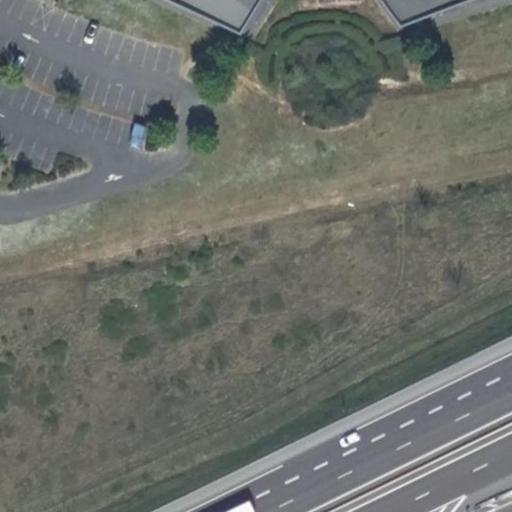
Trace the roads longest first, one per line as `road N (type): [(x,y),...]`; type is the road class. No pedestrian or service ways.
road 1 (motorway): [(511,387),(260,511)]
road 2 (motorway): [(376,511),(511,445)]
